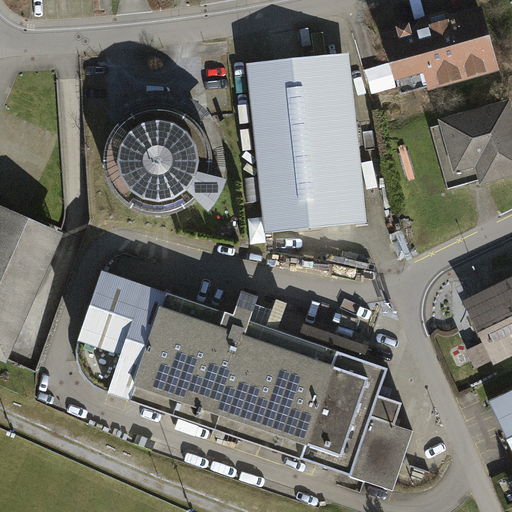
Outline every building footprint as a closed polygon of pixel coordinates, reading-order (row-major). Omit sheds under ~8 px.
[(502,72),(483,9),(382,39),(401,101),(502,72)] [(369,225),(348,55),(248,67),(268,237),(369,225)] [(511,181),(511,103),(511,102),(439,122),(454,178),(481,171),(486,189),(511,181)] [(128,103),(107,114),(121,127),(112,153),(113,182),(128,207),(154,215),(182,208),(197,202),(216,219),(233,189),(207,181),(220,168),(216,144),(201,125),(179,111),(152,103),(128,103)] [(0,362),(10,367),(66,238),(0,209),(0,362)] [(108,398),(354,475),(389,365),(101,275),(78,348),(119,361),(108,398)] [(511,359),(511,281),(464,303),(494,367),(511,359)] [(511,394),(492,403),(511,444),(511,394)] [(384,399),(384,411),(405,412),(406,400),(384,399)]
